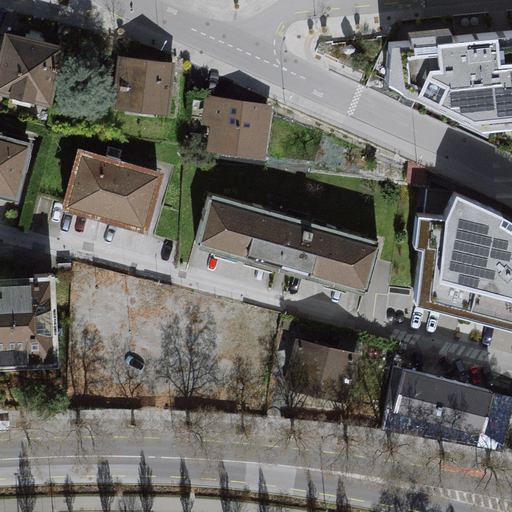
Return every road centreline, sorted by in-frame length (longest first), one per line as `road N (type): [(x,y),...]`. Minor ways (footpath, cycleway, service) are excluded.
road 1 (residential): [(0,232),(89,247),(511,362)]
road 2 (primary): [(302,467),(0,460)]
road 3 (residential): [(511,175),(249,52)]
road 4 (primary): [(511,491),(302,467)]
road 5 (primary): [(302,467),(471,511)]
road 6 (residential): [(366,0),(307,5),(282,16),(249,52)]
road 7 (residential): [(249,52),(127,0)]
